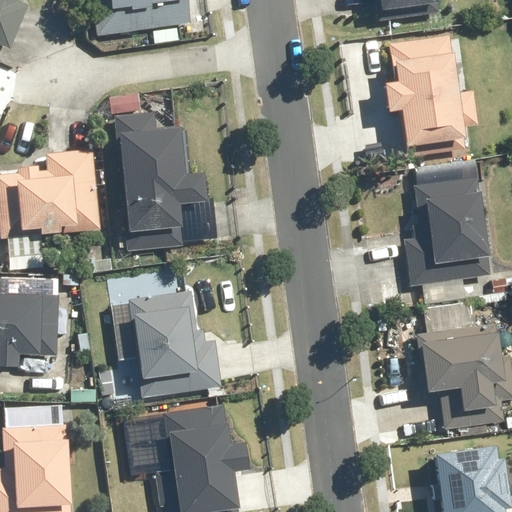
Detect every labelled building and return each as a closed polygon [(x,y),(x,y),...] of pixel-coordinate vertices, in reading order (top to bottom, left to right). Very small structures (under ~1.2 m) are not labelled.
[(0,0),(0,45),(10,50),(28,8),(9,0),(0,0)] [(95,0),(100,35),(187,24),(184,0),(95,0)] [(380,0),(381,8),(437,0),(380,0)] [(403,153),(463,145),(449,38),(389,45),(403,153)] [(182,245),(178,206),(190,204),(180,126),(157,129),(155,112),(111,117),(113,135),(112,135),(124,251),(182,245)] [(95,149),(49,155),(51,169),(0,175),(0,183),(8,241),(104,228),(102,207),(95,149)] [(413,185),(420,238),(406,240),(412,285),(489,275),(483,230),(476,177),(413,185)] [(0,294),(0,353),(49,354),(50,295),(0,294)] [(141,397),(221,385),(213,338),(195,340),(188,294),(131,302),(138,349),(134,350),(141,397)] [(494,323),(418,334),(426,393),(441,390),(447,428),(505,418),(499,382),(502,382),(494,323)] [(166,416),(179,511),(240,502),(226,407),(166,416)] [(0,511),(68,511),(66,426),(5,428),(6,478),(0,478),(0,511)] [(437,455),(445,511),(503,511),(494,447),(437,455)]
